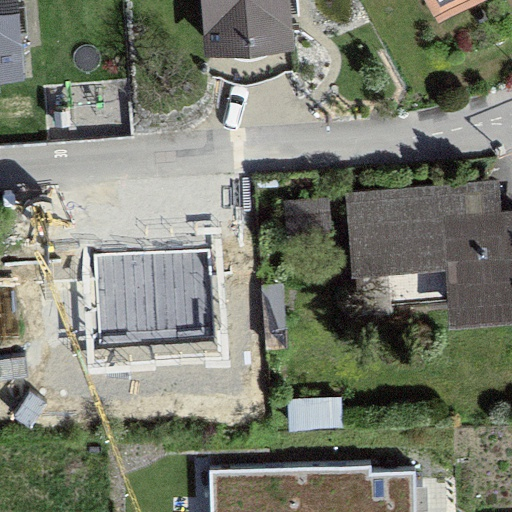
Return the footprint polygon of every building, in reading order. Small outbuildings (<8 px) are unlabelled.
[(0,0),(0,82),(0,78),(0,68),(24,67),(19,0),(0,0)] [(201,0),(205,48),(295,40),(293,16),(301,15),(299,0),(201,0)] [(429,0),(436,16),(471,0),(429,0)] [(356,267),(359,309),(394,306),(393,300),(447,296),(449,315),(511,310),(511,201),(502,203),(499,174),(345,185),(351,268),(356,267)] [(284,196),(286,228),(331,225),(329,193),(284,196)] [(199,261),(215,260),(210,196),(107,204),(112,269),(102,270),(106,335),(157,331),(158,345),(199,342),(196,297),(201,296),(199,261)] [(266,343),(288,341),(282,279),(260,281),(266,343)] [(343,423),(342,392),(287,394),(288,425),(343,423)] [(416,479),(416,463),(372,464),(372,457),(208,462),(209,511),(416,511),(416,504),(428,503),(428,490),(427,480),(416,479)]
